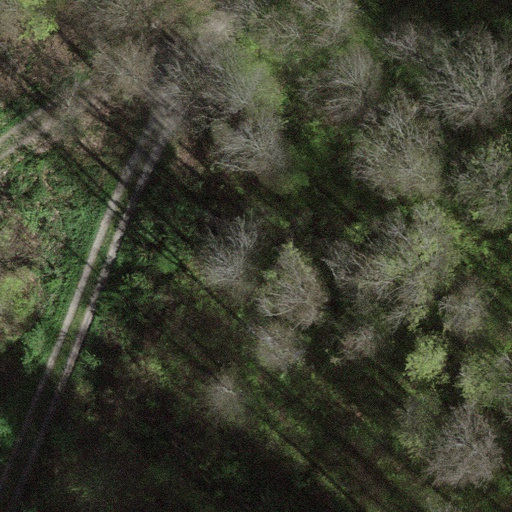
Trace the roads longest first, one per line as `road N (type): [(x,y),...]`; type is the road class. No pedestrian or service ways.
road 1 (track): [(0,491),(151,143),(248,0)]
road 2 (track): [(0,141),(226,0)]
